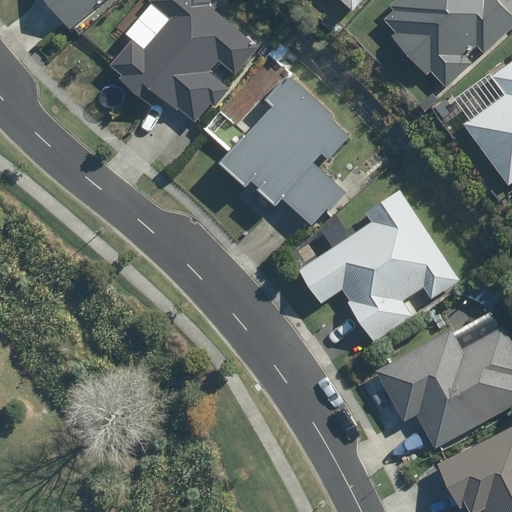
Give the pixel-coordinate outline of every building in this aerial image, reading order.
[(44,0),(70,31),(107,0),(44,0)] [(261,48),(208,2),(209,0),(152,0),(151,2),(171,20),(144,50),(133,41),(113,64),(125,74),(119,81),(142,101),(154,88),(194,123),(212,102),(215,105),(230,87),(212,72),(220,62),(236,76),(261,48)] [(336,0),(352,12),(362,0),(336,0)] [(397,0),(393,5),(397,9),(386,20),(398,32),(392,38),(427,75),(430,72),(445,88),(472,62),(467,57),(477,48),(483,54),(511,25),(511,16),(496,0),(397,0)] [(465,126),(509,184),(511,182),(511,59),(493,74),(508,93),(465,126)] [(265,97),(273,105),(219,163),(245,187),(251,180),(279,206),(284,201),(313,228),(346,192),(314,163),(322,155),(327,160),(350,135),(333,118),(335,115),(288,72),(265,97)] [(376,220),(300,272),(324,306),(341,293),(375,342),(413,315),(403,301),(427,285),(435,297),(463,278),(402,189),(370,211),(376,220)] [(511,337),(505,325),(486,336),(480,326),(461,337),(456,327),(382,369),(385,375),(367,385),(394,434),(411,463),(511,406),(511,337)] [(511,511),(511,427),(439,463),(462,511),(511,511)]
